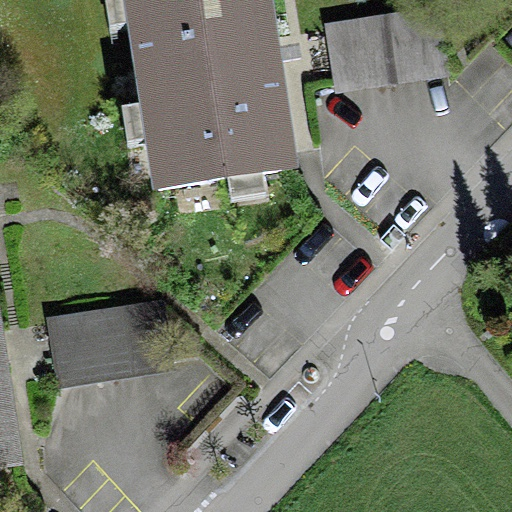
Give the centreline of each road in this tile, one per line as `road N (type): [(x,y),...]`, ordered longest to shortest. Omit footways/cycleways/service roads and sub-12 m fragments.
road 1 (residential): [(241,511),(340,406),(416,292)]
road 2 (residential): [(511,403),(416,292)]
road 3 (residential): [(416,292),(511,181)]
